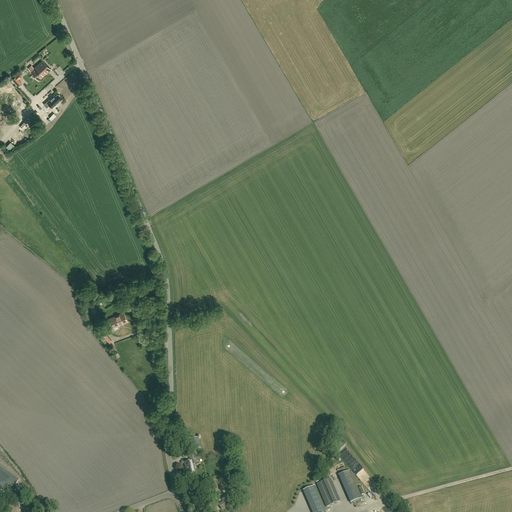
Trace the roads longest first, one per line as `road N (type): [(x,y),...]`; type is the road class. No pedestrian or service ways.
road 1 (unclassified): [(183,511),(168,458),(162,262),(54,0)]
road 2 (track): [(360,509),(511,468)]
